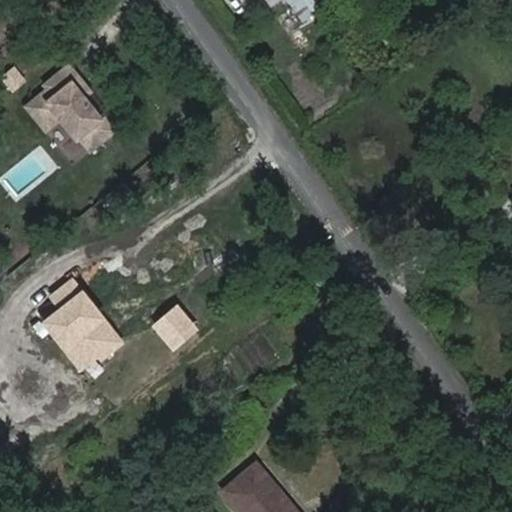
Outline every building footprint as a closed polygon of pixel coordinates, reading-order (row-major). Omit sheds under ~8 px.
[(263,0),(270,9),(282,0),(263,0)] [(294,0),(289,3),(304,24),(316,15),(305,0),(294,0)] [(112,132),(67,75),(25,108),(44,133),(54,129),(85,153),(112,132)] [(78,296),(46,320),(81,367),(113,343),(78,296)] [(224,492),(240,511),(292,511),(256,468),(224,492)]
